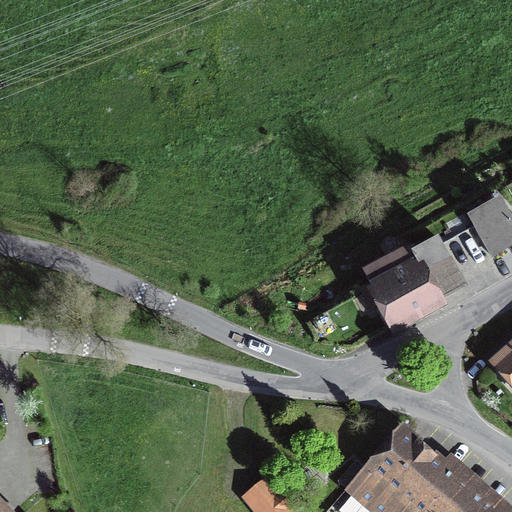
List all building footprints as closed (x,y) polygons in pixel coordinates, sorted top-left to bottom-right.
[(491,255),(511,242),(511,219),(504,206),(473,224),(491,255)] [(420,250),(351,293),(377,333),(446,290),(420,250)] [(511,354),(490,378),(511,398),(511,354)] [(491,511),(396,438),(343,506),(350,511),(491,511)] [(288,511),(265,483),(245,499),(256,511),(288,511)] [(0,511),(14,511),(0,497),(0,511)]
